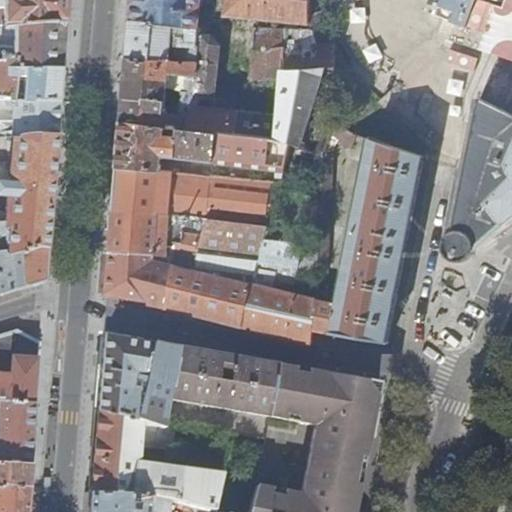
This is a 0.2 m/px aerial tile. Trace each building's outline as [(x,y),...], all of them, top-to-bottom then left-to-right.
[(4,26),(65,22),(67,3),(67,0),(0,0),(0,28),(4,28),(4,26)] [(132,0),(131,22),(198,30),(200,0),(132,0)] [(229,0),(226,16),(307,24),(307,31),(254,28),(252,80),(281,80),(278,117),(214,109),(199,108),(199,98),(214,100),(219,48),(211,35),(199,35),(196,63),(189,132),(211,134),(278,142),(294,144),(301,146),(300,148),(324,156),(326,157),(328,148),(333,125),(353,85),(348,82),(355,74),(346,64),(336,49),(329,35),(324,20),(321,9),(320,0),(309,0),(303,0),(229,0)] [(439,0),(437,5),(468,16),(473,0),(439,0)] [(0,61),(16,62),(16,69),(61,69),(64,37),(65,22),(4,26),(4,28),(0,28),(0,61)] [(198,30),(131,22),(130,34),(127,60),(196,63),(199,35),(199,30),(198,30)] [(124,102),(122,121),(166,129),(189,132),(196,63),(127,60),(124,102)] [(0,101),(13,104),(59,104),(60,85),(61,69),(16,69),(16,62),(0,61),(0,101)] [(199,108),(214,109),(214,100),(199,98),(199,108)] [(511,148),(511,113),(479,100),(469,153),(465,172),(491,193),(509,174),(505,165),(511,148)] [(0,138),(10,138),(16,138),(56,135),(57,120),(59,104),(13,104),(0,101),(0,138)] [(166,129),(122,121),(120,143),(118,165),(161,170),(162,155),(278,170),(277,175),(284,176),(294,144),(278,142),(211,134),(189,132),(166,129)] [(340,128),(333,125),(328,148),(335,150),(340,128)] [(0,222),(2,223),(0,254),(46,248),(51,191),(56,135),(16,138),(14,162),(9,162),(10,138),(0,138),(0,222)] [(424,158),(388,147),(371,140),(337,305),(272,289),(274,272),(256,269),(252,281),(241,328),(266,334),(312,345),(313,331),(329,334),(358,339),(386,344),(424,158)] [(335,150),(328,148),(326,157),(324,156),(319,249),(316,262),(328,264),(335,150)] [(511,217),(511,148),(505,165),(509,174),(491,193),(487,203),(503,224),(503,225),(511,217)] [(161,170),(118,165),(116,186),(114,209),(206,220),(269,226),(276,183),(161,170)] [(453,232),(449,235),(447,237),(445,241),(443,246),(444,252),(445,255),(446,256),(449,260),(454,262),(459,263),(463,263),(468,260),(472,257),(475,251),(476,245),(474,239),(503,224),(487,203),(491,193),(465,172),(453,232)] [(206,220),(114,209),(112,231),(110,251),(154,254),(155,245),(156,246),(157,231),(176,233),(175,243),(185,243),(186,233),(203,235),(206,220)] [(269,226),(206,220),(203,235),(197,258),(175,253),(167,309),(200,317),(241,328),(252,281),(256,269),(258,262),(264,241),(269,226)] [(0,295),(27,287),(43,282),(44,266),(46,248),(0,254),(2,223),(0,222),(0,295)] [(476,245),(503,225),(503,224),(474,239),(476,245)] [(154,254),(110,251),(106,294),(148,301),(147,304),(167,309),(175,253),(197,258),(203,235),(186,233),(185,243),(175,243),(176,244),(175,248),(164,246),(164,248),(156,248),(156,246),(155,245),(154,254)] [(316,262),(319,249),(264,241),(258,262),(292,268),(291,272),(297,274),(298,269),(314,272),(316,262)] [(0,401),(32,405),(35,374),(38,343),(15,332),(0,337),(0,401)] [(100,372),(97,410),(133,422),(140,392),(128,390),(132,386),(135,376),(144,377),(153,344),(128,340),(103,336),(100,372)] [(140,392),(133,422),(140,424),(153,428),(161,431),(162,429),(163,421),(168,398),(177,348),(165,346),(153,344),(144,377),(140,392)] [(214,354),(177,348),(168,398),(267,417),(276,365),(214,354)] [(318,372),(276,365),(267,417),(313,425),(309,447),(310,451),(313,454),(317,454),(323,449),(337,451),(336,458),(362,463),(377,383),(318,372)] [(0,464),(27,467),(29,436),(32,405),(0,401),(0,464)] [(93,452),(89,494),(147,495),(170,501),(209,510),(216,480),(137,464),(138,448),(168,450),(172,433),(162,429),(161,431),(153,428),(151,436),(139,433),(140,424),(133,422),(97,410),(93,452)] [(0,486),(25,489),(26,477),(27,467),(0,464),(0,486)] [(353,511),(360,478),(333,472),(332,480),(318,477),(313,470),(310,469),(305,472),(297,511),(353,511)] [(0,511),(22,511),(23,505),(25,489),(0,486),(0,511)] [(257,487),(248,511),(282,511),(285,493),(257,487)] [(147,511),(147,509),(149,509),(150,511),(169,511),(170,501),(147,495),(89,494),(87,511),(147,511)]
